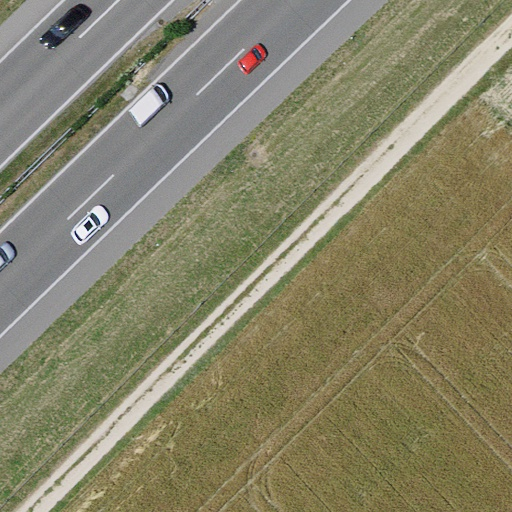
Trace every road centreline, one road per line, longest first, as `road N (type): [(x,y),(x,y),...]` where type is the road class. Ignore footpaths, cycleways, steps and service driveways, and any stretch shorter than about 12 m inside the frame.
road 1 (track): [(33,511),(511,32)]
road 2 (motorway): [(0,286),(297,0)]
road 3 (motorway): [(120,0),(0,116)]
